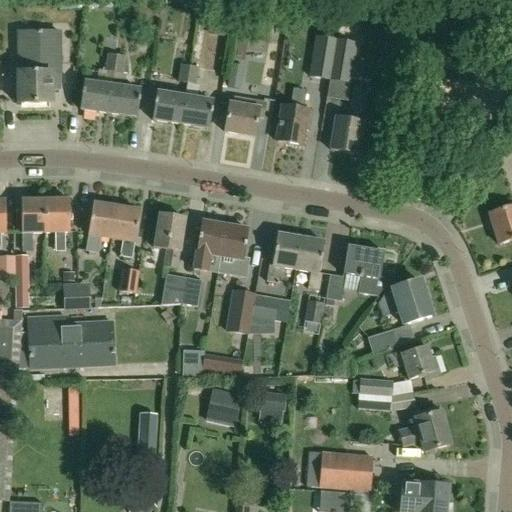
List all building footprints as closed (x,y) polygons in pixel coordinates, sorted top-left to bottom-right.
[(90,13),(114,14),(114,4),(90,3),(90,13)] [(59,75),(59,34),(17,34),(18,75),(17,75),(17,106),(49,106),(51,92),(59,91),(59,75)] [(333,63),(336,42),(317,39),(310,78),(329,82),(333,63)] [(356,46),(336,42),(333,63),(329,82),(349,85),(356,46)] [(180,126),(192,47),(178,45),(176,65),(180,66),(177,83),(174,82),(173,98),(156,95),(152,122),(180,126)] [(211,103),(198,101),(199,86),(196,86),(198,69),(201,54),(193,53),(191,67),(189,67),(192,47),(180,126),(207,130),(211,103)] [(108,116),(116,57),(107,56),(105,73),(101,72),(99,87),(84,84),(80,112),(108,116)] [(126,57),(116,57),(108,116),(135,120),(139,92),(124,90),(127,75),(125,74),(126,57)] [(264,106),(262,105),(264,92),(252,90),(249,103),(233,100),(232,107),(228,106),(223,134),(254,139),(257,119),(262,120),(264,106)] [(308,134),(312,113),(302,112),(305,94),(293,92),(290,109),(281,108),(275,142),(302,147),(305,133),(308,134)] [(361,124),(364,108),(351,106),(348,122),(335,120),(329,152),(356,157),(362,125),(361,124)] [(68,201),(43,202),(43,235),(54,235),(55,252),(63,252),(63,234),(69,234),(68,201)] [(43,235),(43,202),(19,202),(20,235),(21,235),(21,253),(30,252),(30,235),(43,235)] [(110,242),(115,210),(92,206),(84,253),(97,255),(99,241),(110,242)] [(511,207),(489,214),(499,246),(511,242),(511,207)] [(139,214),(115,210),(110,242),(121,244),(119,259),(131,261),(139,214)] [(179,254),(184,221),(158,217),(153,249),(165,251),(163,268),(175,270),(178,253),(179,254)] [(217,276),(225,228),(200,224),(193,271),(205,273),(206,269),(217,271),(216,276),(217,276)] [(247,231),(225,228),(217,276),(245,280),(248,263),(242,262),(247,231)] [(295,273),(300,241),(276,237),(271,267),(268,267),(265,283),(277,285),(280,270),(295,273)] [(323,245),(300,241),(295,273),(309,275),(306,290),(319,292),(321,276),(318,275),(323,245)] [(378,282),(382,254),(347,248),(342,276),(378,282)] [(0,279),(14,279),(13,258),(0,257),(0,279)] [(28,257),(13,258),(14,279),(15,279),(16,310),(30,310),(28,257)] [(136,295),(139,273),(122,271),(118,293),(136,295)] [(181,306),(182,279),(166,276),(162,301),(149,300),(149,299),(141,299),(141,296),(135,296),(133,309),(140,308),(140,307),(148,307),(160,307),(160,308),(180,306),(181,306)] [(325,301),(326,301),(325,307),(333,309),(334,303),(341,304),(346,279),(329,276),(325,301)] [(202,283),(182,279),(181,306),(197,309),(202,283)] [(419,284),(392,292),(386,293),(378,305),(382,319),(399,314),(403,327),(429,318),(419,284)] [(86,311),(86,288),(62,288),(62,312),(86,311)] [(250,326),(255,297),(232,293),(228,323),(250,326)] [(290,302),(278,301),(255,297),(250,326),(251,326),(248,338),(265,341),(267,329),(268,329),(269,322),(286,325),(290,302)] [(319,326),(323,306),(307,303),(303,323),(319,326)] [(26,321),(27,334),(21,334),(18,372),(29,371),(114,367),(112,324),(60,327),(59,319),(26,321)] [(0,502),(9,504),(18,372),(21,334),(22,323),(0,321),(0,502)] [(439,376),(434,359),(430,360),(426,349),(400,357),(399,354),(385,359),(389,371),(403,366),(408,381),(425,375),(426,380),(439,376)] [(359,381),(358,395),(391,398),(392,384),(359,381)] [(239,402),(212,395),(208,415),(235,421),(239,402)] [(390,414),(391,398),(358,395),(357,411),(390,414)] [(438,414),(437,409),(413,416),(416,429),(399,434),(403,448),(420,443),(423,454),(449,446),(440,413),(438,414)] [(371,459),(321,455),(309,454),(307,488),(369,493),(371,459)] [(451,511),(452,506),(445,505),(447,487),(419,486),(401,485),(400,511),(451,511)] [(79,511),(80,493),(70,492),(70,499),(50,498),(49,511),(79,511)]
